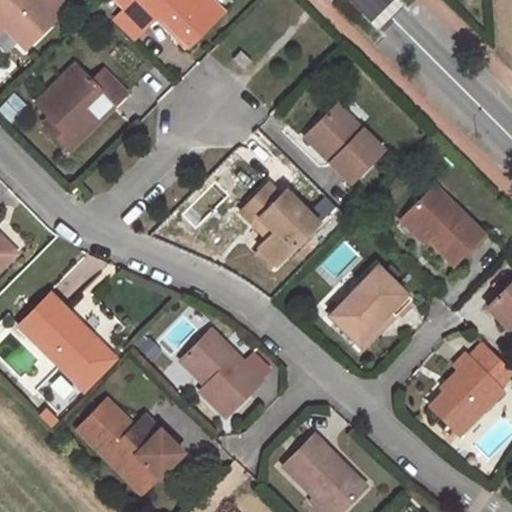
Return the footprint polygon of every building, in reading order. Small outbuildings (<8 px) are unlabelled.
[(0,0),(0,18),(26,45),(57,14),(43,0),(0,0)] [(158,12),(188,42),(221,9),(212,0),(119,0),(144,26),(158,12)] [(0,26),(21,49),(26,45),(0,18),(0,26)] [(233,56),(244,68),(250,62),(239,51),(233,56)] [(67,149),(125,93),(101,68),(88,80),(73,65),(34,103),(48,118),(42,123),(67,149)] [(326,161),(347,182),(380,149),(334,104),(305,133),(329,158),(326,161)] [(273,266),(316,223),(283,191),(277,196),(264,183),(236,211),(250,226),(256,219),(270,232),(255,247),(256,249),(253,252),(267,267),(271,263),(273,266)] [(401,216),(424,239),(450,265),(480,235),(431,186),(401,216)] [(424,239),(401,216),(397,220),(419,243),(424,239)] [(0,264),(13,251),(0,237),(0,264)] [(374,266),(338,302),(345,308),(331,321),(359,349),(407,299),(374,266)] [(511,279),(490,301),(511,322),(505,329),(511,335),(511,279)] [(15,324),(60,368),(91,336),(47,293),(15,324)] [(483,308),(505,329),(511,322),(490,301),(483,308)] [(338,302),(325,316),(331,321),(345,308),(338,302)] [(258,379),(206,329),(182,353),(208,377),(202,384),(197,388),(224,414),(258,379)] [(79,387),(110,355),(91,336),(60,368),(79,387)] [(465,357),(461,354),(449,365),(459,375),(427,407),(456,435),(500,392),(496,389),(511,374),(479,343),(465,357)] [(176,359),(202,384),(208,377),(182,353),(176,359)] [(73,429),(127,482),(142,467),(153,478),(178,453),(157,431),(145,443),(129,427),(103,400),(73,429)] [(55,419),(45,409),(39,415),(49,425),(55,419)] [(129,427),(145,443),(157,431),(142,416),(129,427)] [(279,466),(326,511),(337,511),(363,486),(310,434),(279,466)] [(138,493),(153,478),(142,467),(127,482),(138,493)]
